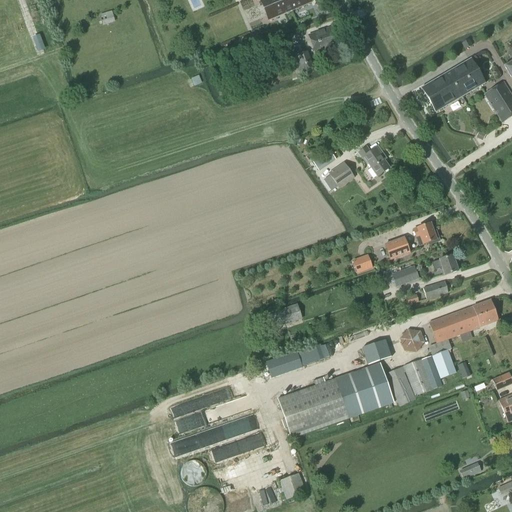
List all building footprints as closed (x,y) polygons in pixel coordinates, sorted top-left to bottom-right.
[(309,0),(258,0),(268,22),(311,4),(309,0)] [(101,14),(104,24),(116,21),(112,11),(101,14)] [(308,36),(315,55),(340,46),(333,27),(308,36)] [(290,58),(295,74),(313,68),(307,52),(290,58)] [(470,59),(443,75),(451,88),(454,86),(461,98),(485,84),(470,59)] [(451,88),(443,75),(420,89),(435,114),(461,98),(454,86),(451,88)] [(483,96),(492,110),(511,97),(511,96),(503,83),(483,96)] [(511,97),(492,110),(502,124),(511,117),(511,97)] [(363,158),(377,178),(389,169),(380,157),(382,155),(377,147),(369,153),(366,148),(357,154),(361,160),(363,158)] [(314,161),(319,170),(336,160),(331,151),(314,161)] [(353,179),(343,164),(328,174),(329,176),(323,180),(331,192),(337,187),(338,189),(353,179)] [(435,241),(435,239),(436,238),(435,234),(433,234),(430,225),(413,231),(415,239),(419,238),(422,245),(435,241)] [(384,245),(390,261),(408,254),(403,239),(384,245)] [(351,261),(356,275),(372,269),(367,255),(351,261)] [(441,269),(443,276),(457,272),(452,256),(438,261),(431,264),(434,271),(441,269)] [(391,276),(395,287),(418,279),(414,267),(391,276)] [(422,289),(426,300),(447,294),(444,283),(422,289)] [(406,299),(408,306),(418,303),(416,296),(406,299)] [(428,324),(436,345),(498,322),(490,301),(428,324)] [(279,326),(279,327),(302,319),(297,305),(274,312),(274,313),(267,316),(271,328),(279,326)] [(416,354),(427,339),(409,326),(398,342),(416,354)] [(385,341),(361,349),(367,366),(390,358),(385,341)] [(432,358),(447,352),(450,351),(447,341),(428,348),(432,358)] [(322,345),(293,353),(297,367),(326,359),(322,345)] [(440,380),(455,375),(447,352),(432,358),(440,380)] [(403,367),(414,398),(441,387),(430,358),(420,361),(403,367)] [(465,363),(457,366),(462,379),(470,376),(465,363)] [(289,440),(348,420),(393,404),(380,364),(276,400),(289,440)] [(384,375),(399,408),(415,401),(400,369),(384,375)] [(488,382),(488,384),(492,382),(496,391),(511,384),(511,381),(509,374),(492,381),(492,380),(488,382)] [(467,391),(460,393),(462,400),(469,398),(467,391)] [(511,395),(498,402),(508,424),(511,422),(511,395)] [(261,415),(183,435),(187,450),(265,430),(261,415)] [(195,416),(177,420),(180,432),(198,428),(195,416)] [(469,467),(460,471),(464,479),(472,475),(469,467)] [(278,482),(285,501),(297,496),(304,494),(297,475),(278,482)] [(246,487),(252,508),(276,501),(270,480),(246,487)] [(511,482),(498,489),(501,495),(502,494),(503,495),(511,491),(511,482)]
